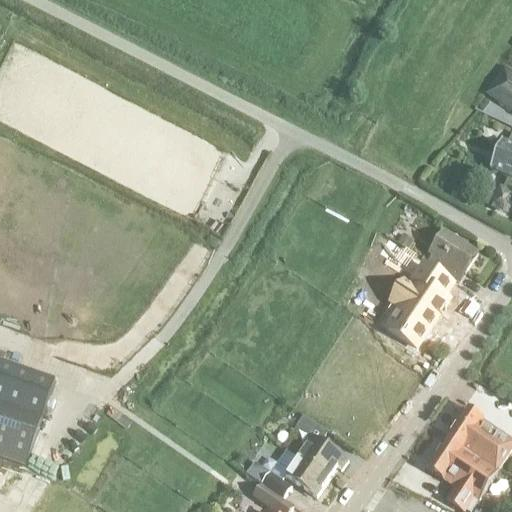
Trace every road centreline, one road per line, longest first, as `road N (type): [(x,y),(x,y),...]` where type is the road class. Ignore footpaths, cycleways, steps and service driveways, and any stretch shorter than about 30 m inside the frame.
road 1 (unclassified): [(511,247),(31,0)]
road 2 (tertiary): [(349,511),(511,275)]
